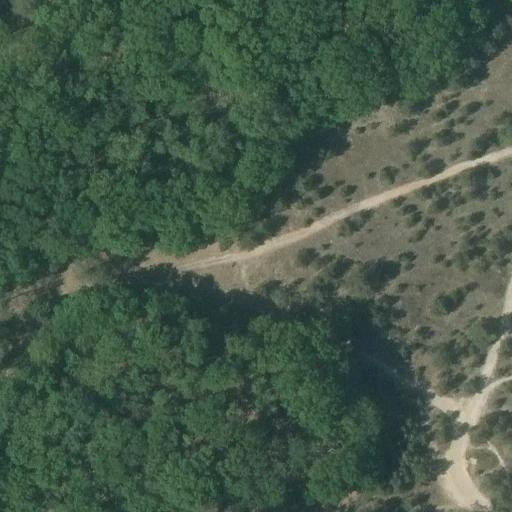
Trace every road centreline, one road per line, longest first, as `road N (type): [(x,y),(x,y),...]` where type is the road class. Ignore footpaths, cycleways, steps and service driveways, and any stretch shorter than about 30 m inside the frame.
road 1 (track): [(462,428),(445,407),(308,317),(176,273)]
road 2 (track): [(462,428),(511,291)]
